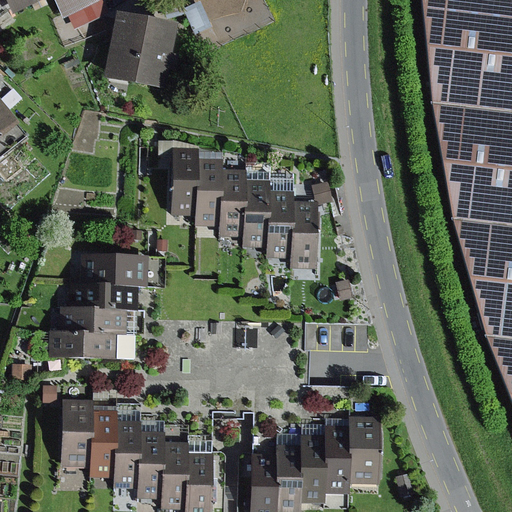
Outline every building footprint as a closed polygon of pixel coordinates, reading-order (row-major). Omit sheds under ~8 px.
[(34,0),(0,0),(0,3),(11,17),(36,2),(34,0)] [(104,0),(34,0),(36,2),(40,0),(55,0),(63,17),(105,0),(104,0)] [(511,0),(416,0),(427,131),(456,265),(511,415),(511,0)] [(177,26),(117,14),(105,77),(165,88),(177,26)] [(0,106),(0,140),(16,127),(0,106)] [(194,152),(167,152),(168,219),(195,219),(194,161),(194,152)] [(218,161),(194,161),(195,219),(195,229),(219,228),(219,173),(218,161)] [(243,172),(219,173),(219,228),(220,240),(244,240),(243,185),(243,172)] [(267,184),(243,185),(244,240),(244,252),(268,252),(267,193),(267,184)] [(292,192),(267,193),(268,252),(268,260),(293,260),(292,205),(292,192)] [(316,205),(292,205),(293,260),(293,273),(317,272),(316,205)] [(78,261),(78,286),(135,287),(144,287),(144,263),(78,261)] [(70,286),(69,311),(126,312),(135,312),(135,287),(78,286),(70,286)] [(60,311),(60,336),(113,337),(125,337),(126,312),(69,311),(60,311)] [(47,336),(47,361),(112,362),(113,337),(60,336),(47,336)] [(85,406),(58,406),(60,473),(86,473),(85,415),(85,406)] [(110,415),(85,415),(86,473),(87,483),(111,483),(110,427),(110,415)] [(373,422),(345,422),(345,432),(346,490),(374,489),(373,422)] [(134,427),(110,427),(111,483),(111,495),(135,494),(134,439),(134,427)] [(345,432),(321,432),(321,441),(322,500),(346,499),(346,490),(345,432)] [(159,438),(134,439),(135,494),(135,506),(160,506),(159,447),(159,438)] [(321,441),(296,441),(296,449),(297,509),(322,508),(322,500),(321,441)] [(183,447),(159,447),(160,506),(159,511),(183,511),(183,459),(183,447)] [(296,449),(271,449),(271,460),(271,511),(296,511),(297,509),(296,449)] [(208,511),(207,459),(183,459),(183,511),(208,511)] [(271,511),(271,460),(247,461),(247,511),(271,511)] [(408,476),(395,479),(399,498),(413,495),(408,476)]
